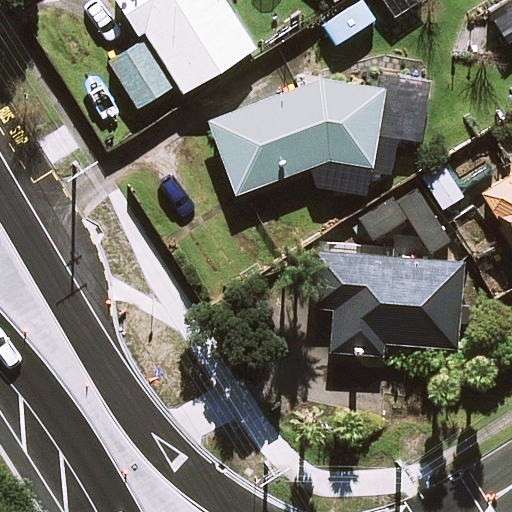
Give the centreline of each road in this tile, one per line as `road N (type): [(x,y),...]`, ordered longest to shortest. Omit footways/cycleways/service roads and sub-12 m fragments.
road 1 (secondary): [(0,198),(149,432),(243,511)]
road 2 (secondary): [(119,511),(0,343)]
